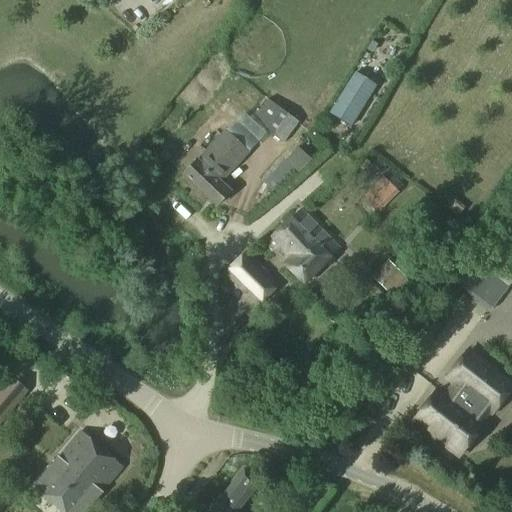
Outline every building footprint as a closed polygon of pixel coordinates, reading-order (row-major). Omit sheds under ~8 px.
[(211,60),(188,91),(201,100),(224,70),(211,60)] [(330,114),(350,127),(375,86),(355,74),(330,114)] [(252,121),(284,143),(299,123),(278,108),(277,109),(266,101),(252,121)] [(183,174),(215,205),(229,191),(220,182),(248,153),(229,135),(201,164),(197,160),(183,174)] [(284,162),(297,174),(310,160),(297,148),(284,162)] [(284,265),(304,285),(340,248),(300,208),(266,242),(286,263),(284,265)] [(278,285),(246,253),(225,275),(257,306),(278,285)] [(461,286),(491,309),(507,287),(478,265),(461,286)] [(414,420),(459,456),(490,416),(491,417),(511,390),(511,383),(468,349),(444,380),(451,385),(444,394),(438,389),(414,420)] [(6,416),(27,392),(6,374),(0,380),(0,414),(2,412),(6,416)] [(33,489),(60,511),(85,511),(123,468),(81,432),(33,489)] [(237,511),(261,483),(243,470),(218,502),(218,501),(209,511),(237,511)]
